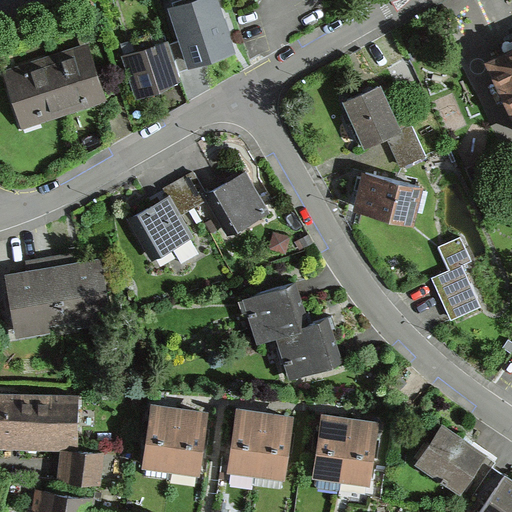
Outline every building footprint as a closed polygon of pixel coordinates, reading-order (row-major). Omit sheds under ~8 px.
[(231,52),(213,0),(203,0),(174,10),(185,40),(168,46),(179,76),(195,70),(193,65),(231,52)] [(138,53),(123,58),(138,99),(182,83),(179,76),(168,46),(167,42),(156,46),(151,31),(132,38),(138,53)] [(106,101),(87,46),(49,59),(68,114),(106,101)] [(511,47),(489,59),(511,106),(511,47)] [(68,114),(49,59),(4,74),(23,129),(68,114)] [(402,129),(381,85),(342,102),(363,150),(388,140),(386,136),(402,129)] [(402,129),(386,136),(388,140),(400,168),(426,156),(412,125),(402,129)] [(269,212),(245,172),(206,195),(192,173),(180,181),(197,208),(209,201),(230,236),(269,212)] [(423,188),(365,174),(357,209),(415,223),(423,188)] [(197,208),(180,181),(166,189),(170,194),(128,219),(153,260),(172,248),(183,266),(203,253),(182,217),(197,208)] [(439,247),(450,271),(462,266),(473,261),(461,236),(439,247)] [(77,251),(52,256),(65,322),(80,319),(81,325),(117,317),(104,253),(79,258),(77,251)] [(65,322),(52,256),(25,262),(27,270),(6,274),(19,337),(48,332),(46,326),(65,322)] [(480,307),(462,266),(450,271),(433,279),(452,320),(480,307)] [(309,326),(294,282),(244,299),(259,343),(277,337),(309,326)] [(342,364),(327,320),(309,326),(277,337),(292,381),(342,364)] [(18,394),(0,393),(0,450),(19,450),(18,394)] [(48,393),(18,394),(19,450),(49,450),(48,393)] [(78,393),(48,393),(49,450),(78,450),(78,393)] [(152,407),(145,470),(172,473),(180,410),(152,407)] [(180,410),(172,473),(200,476),(207,414),(180,410)] [(238,412),(231,474),(258,478),(266,415),(238,412)] [(324,414),(316,477),(343,480),(351,418),(324,414)] [(266,415),(258,478),(285,481),(293,418),(266,415)] [(351,418),(343,480),(371,483),(378,421),(351,418)] [(488,454),(445,426),(419,464),(462,492),(477,469),(488,477),(495,466),(496,464),(486,457),(488,454)] [(104,455),(62,453),(59,483),(100,486),(104,455)] [(511,511),(511,477),(495,466),(488,477),(480,489),(492,496),(481,511),(511,511)] [(96,511),(99,496),(38,488),(35,511),(96,511)]
